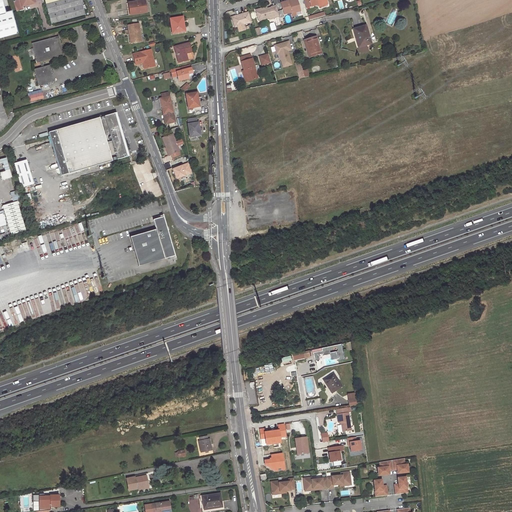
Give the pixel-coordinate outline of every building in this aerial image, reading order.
[(0,0),(0,38),(16,34),(10,12),(4,14),(0,0)] [(33,3),(31,0),(19,0),(14,1),(16,12),(23,10),(22,6),(33,3)] [(85,15),(80,0),(64,0),(47,5),(46,5),(51,24),(80,16),(81,19),(84,18),(83,15),(85,15)] [(130,14),(146,12),(144,0),(143,0),(128,2),(130,14)] [(288,1),(280,3),(283,13),(291,11),(300,8),(297,0),(294,0),(288,2),(288,1)] [(264,7),(255,10),(259,20),(274,16),(274,18),(279,16),(276,5),(271,7),(265,9),(264,7)] [(249,11),(232,16),(235,27),(252,22),(249,11)] [(183,32),(182,22),(183,22),(183,17),(170,19),(172,34),(183,32)] [(141,40),(138,23),(128,25),(129,33),(130,33),(132,42),(141,40)] [(366,25),(353,29),(356,38),(358,37),(361,46),(371,43),(366,25)] [(42,61),(63,55),(62,49),(60,49),(59,46),(61,46),(58,36),(32,43),(37,62),(40,62),(42,61)] [(316,37),(304,40),(309,57),(321,54),(316,37)] [(288,41),(274,45),(276,54),(278,53),(282,67),(291,64),(287,51),(290,50),(290,49),(294,48),(292,41),(288,42),(288,41)] [(174,47),(178,63),(185,62),(183,55),(185,54),(191,53),(188,43),(174,47)] [(152,67),(148,51),(133,54),(135,63),(142,61),(143,63),(144,69),(152,67)] [(239,57),(242,70),(243,70),(246,81),(256,78),(251,59),(250,59),(248,54),(239,57)] [(258,57),(261,66),(271,63),(268,54),(258,57)] [(38,85),(54,81),(50,67),(35,72),(38,85)] [(297,69),(298,79),(309,77),(307,67),(297,69)] [(187,74),(192,73),(190,68),(176,72),(178,81),(188,78),(187,74)] [(187,83),(181,88),(184,92),(190,86),(187,83)] [(41,90),(27,93),(30,103),(44,99),(41,90)] [(188,112),(200,110),(198,102),(196,93),(186,95),(188,112)] [(175,122),(173,112),(169,97),(161,99),(163,108),(162,108),(165,124),(175,122)] [(114,113),(126,156),(129,155),(117,112),(114,113)] [(114,113),(48,133),(61,175),(126,156),(114,113)] [(187,119),(190,137),(199,136),(199,131),(198,123),(197,123),(196,118),(187,119)] [(179,151),(172,133),(162,138),(166,149),(167,149),(169,154),(170,154),(171,157),(179,154),(178,151),(179,151)] [(0,163),(2,163),(4,172),(0,172),(0,176),(1,181),(11,178),(6,158),(0,159),(0,163)] [(25,159),(13,163),(20,187),(32,184),(25,159)] [(137,197),(133,186),(123,189),(127,200),(137,197)] [(12,201),(20,199),(17,191),(10,193),(12,201)] [(24,231),(16,202),(0,206),(8,235),(24,231)] [(131,239),(138,261),(164,252),(166,259),(177,256),(164,217),(154,220),(157,230),(131,239)] [(164,252),(138,261),(141,268),(166,259),(164,252)] [(339,361),(345,360),(342,344),(313,350),(315,361),(320,360),(320,356),(332,354),(333,360),(338,359),(339,361)] [(333,373),(322,380),(331,393),(342,386),(333,373)] [(356,392),(347,393),(348,406),(358,405),(356,392)] [(351,431),(347,408),(336,410),(338,423),(341,423),(343,432),(351,431)] [(329,431),(335,430),(334,426),(335,426),(334,420),(327,422),(329,431)] [(200,452),(211,450),(209,439),(207,439),(206,436),(199,437),(200,441),(198,441),(200,452)] [(360,439),(356,440),(356,436),(347,438),(349,452),(362,450),(360,439)] [(305,437),(294,439),(295,448),(297,448),(298,455),(307,453),(305,437)] [(340,450),(344,450),(343,445),(327,447),(329,462),(332,462),(332,466),(341,465),(340,450)] [(276,452),(266,453),(267,469),(277,469),(276,452)] [(378,477),(389,476),(388,472),(388,470),(397,469),(397,471),(398,475),(408,474),(407,466),(404,466),(404,460),(380,464),(380,469),(377,469),(378,477)] [(332,478),(327,479),(328,489),(333,488),(333,486),(339,485),(351,484),(349,473),(341,474),(342,476),(332,477),(332,478)] [(135,477),(126,479),(128,490),(137,489),(137,488),(148,486),(146,476),(135,478),(135,477)] [(311,478),(303,479),(304,490),(322,488),(323,489),(328,489),(327,479),(312,480),(311,478)] [(399,487),(395,488),(395,495),(407,494),(406,478),(398,479),(398,485),(399,487)] [(279,483),(271,484),(272,494),(280,494),(280,492),(286,491),(290,490),(295,489),(294,479),(288,479),(289,482),(279,483)] [(381,480),(374,481),(375,497),(387,496),(386,489),(382,489),(382,487),(381,480)] [(205,511),(222,509),(220,494),(204,496),(202,497),(203,509),(201,509),(201,511),(205,511)] [(59,507),(59,495),(50,495),(50,496),(39,496),(39,506),(50,506),(50,507),(59,507)] [(150,509),(150,511),(158,511),(159,511),(160,510),(160,511),(169,511),(168,501),(143,505),(144,510),(150,509)]
